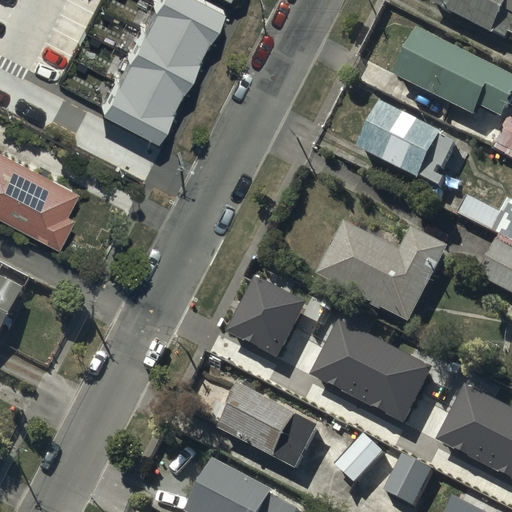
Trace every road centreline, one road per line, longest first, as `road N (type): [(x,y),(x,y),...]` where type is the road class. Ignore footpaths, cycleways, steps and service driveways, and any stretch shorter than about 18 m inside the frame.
road 1 (residential): [(144,323),(307,0)]
road 2 (residential): [(47,511),(144,323)]
road 3 (residential): [(0,247),(144,323)]
